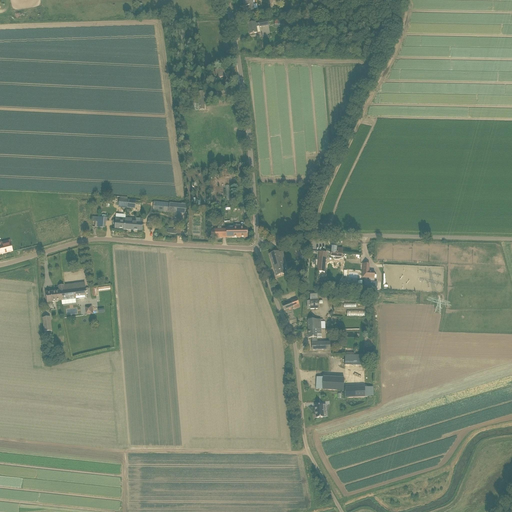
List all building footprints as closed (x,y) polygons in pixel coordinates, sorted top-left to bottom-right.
[(243,0),(243,1),(244,1),(245,7),(244,7),(245,7),(248,6),(249,11),(254,10),(258,9),(258,8),(258,5),(257,4),(253,5),(251,0),(243,0)] [(250,34),(257,33),(256,27),(259,27),(269,26),(268,20),(258,22),(259,23),(256,24),(255,22),(248,24),(249,29),(250,34)] [(211,72),(212,80),(225,78),(223,70),(211,72)] [(196,93),(197,102),(193,103),(194,111),(198,111),(205,110),(203,92),(196,93)] [(120,199),(119,207),(135,209),(136,201),(120,199)] [(153,211),(181,213),(182,205),(154,203),(153,211)] [(136,218),(136,219),(116,218),(115,229),(142,231),(143,219),(136,218)] [(248,238),(247,228),(226,229),(227,238),(248,238)] [(227,238),(226,229),(211,229),(211,238),(227,238)] [(0,255),(13,252),(11,245),(8,245),(7,241),(0,243),(0,255)] [(331,257),(332,257),(335,257),(335,260),(338,260),(339,260),(341,259),(342,258),(343,258),(345,256),(342,254),(343,249),(332,248),(331,257)] [(276,277),(281,275),(285,274),(278,252),(269,255),(276,277)] [(301,252),(297,253),(299,261),(306,259),(306,256),(302,257),(301,252)] [(326,252),(319,252),(318,272),(324,272),(326,252)] [(363,264),(363,273),(364,273),(364,278),(375,279),(375,272),(370,271),(370,264),(363,264)] [(59,292),(58,292),(46,293),(47,303),(87,298),(85,288),(76,290),(75,284),(58,286),(59,292)] [(310,300),(310,309),(311,310),(318,309),(318,300),(310,300)] [(291,302),(282,305),(284,310),(293,307),(291,302)] [(50,318),(43,318),(44,332),(51,331),(50,318)] [(308,320),(309,338),(309,339),(312,339),(312,342),(317,342),(317,338),(321,338),(321,320),(308,320)] [(344,355),(344,365),(365,366),(365,355),(344,355)] [(344,379),(323,377),(317,377),(316,389),(322,390),(343,391),(344,379)] [(374,395),(373,387),(365,388),(365,397),(373,396),(374,395)] [(322,402),(311,404),(312,416),(320,415),(319,410),(322,410),(322,402)]
